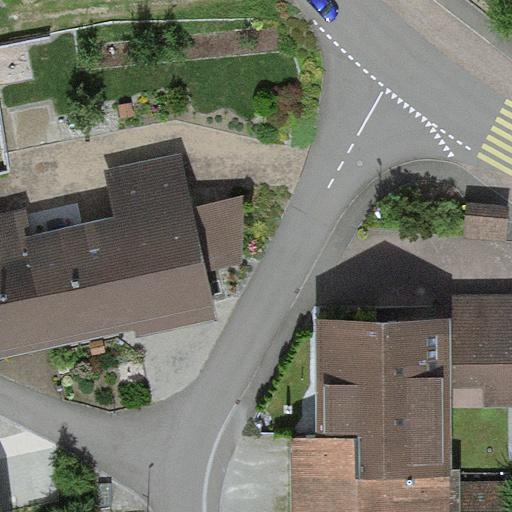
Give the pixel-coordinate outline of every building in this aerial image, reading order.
[(0,337),(200,295),(193,259),(180,201),(169,148),(99,163),(108,208),(18,227),(13,207),(0,209),(0,337)] [(180,201),(193,259),(237,249),(225,191),(180,201)] [(511,298),(428,300),(430,394),(511,393),(511,298)] [(309,302),(312,451),(431,450),(430,394),(428,300),(309,302)] [(431,511),(431,450),(312,451),(294,452),(294,511),(431,511)]
